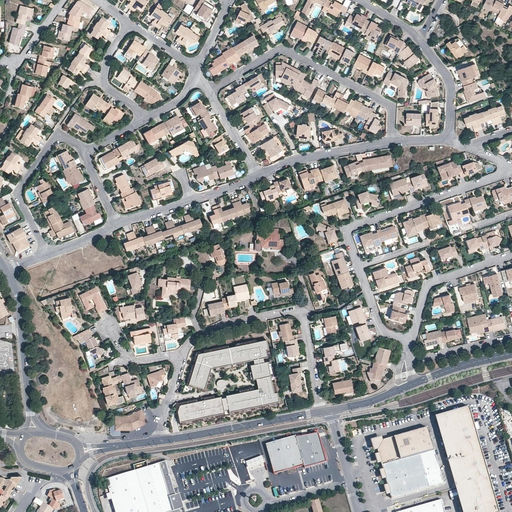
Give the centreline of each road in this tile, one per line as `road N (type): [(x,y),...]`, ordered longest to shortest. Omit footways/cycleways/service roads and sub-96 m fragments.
road 1 (residential): [(209,90),(285,50),(390,104),(391,141)]
road 2 (residential): [(358,266),(348,235),(355,225),(511,171)]
road 3 (residential): [(200,335),(300,310),(321,411)]
road 4 (residential): [(158,441),(321,411)]
road 5 (residential): [(511,255),(430,283),(411,341)]
road 6 (tertiary): [(7,270),(19,299),(31,413)]
road 7 (residential): [(259,175),(295,159),(391,141)]
road 8 (residential): [(34,226),(20,187),(59,136),(86,150)]
road 9 (residential): [(146,117),(103,81),(109,53),(130,23)]
